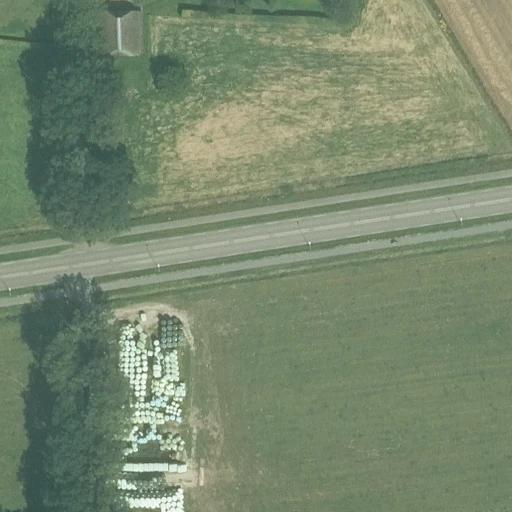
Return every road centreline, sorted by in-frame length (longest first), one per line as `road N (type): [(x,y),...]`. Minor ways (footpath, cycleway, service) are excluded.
road 1 (primary): [(0,278),(511,201)]
road 2 (track): [(87,265),(85,511)]
